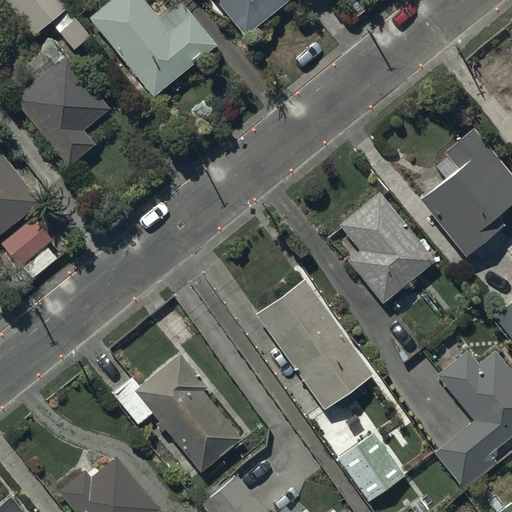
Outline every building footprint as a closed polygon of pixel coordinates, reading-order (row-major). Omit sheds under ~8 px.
[(63,0),(3,0),(32,37),(69,7),(63,0)] [(110,0),(87,19),(132,74),(126,79),(139,94),(144,90),(151,99),(215,46),(177,0),(156,18),(152,13),(162,6),(157,0),(110,0)] [(212,0),(243,39),(292,0),(212,0)] [(74,21),(58,34),(73,51),(88,37),(74,21)] [(65,56),(11,100),(66,167),(94,145),(82,130),(107,110),(65,56)] [(444,179),(417,201),(463,259),(503,227),(496,217),(511,204),(511,177),(472,128),(441,153),(445,158),(434,167),(444,179)] [(0,234),(40,202),(0,153),(0,234)] [(358,251),(345,261),(381,305),(434,261),(378,193),(337,226),(358,251)] [(34,218),(0,243),(0,245),(27,282),(61,254),(34,218)] [(303,277),(252,315),(323,408),(373,369),(303,277)] [(511,301),(492,318),(511,342),(511,301)] [(471,421),(432,453),(463,491),(496,464),(488,454),(511,434),(511,370),(511,372),(494,351),(477,364),(467,351),(460,356),(458,353),(436,370),(438,373),(435,376),(471,421)] [(130,377),(110,393),(136,426),(151,414),(157,423),(154,426),(160,433),(164,430),(199,473),(240,439),(202,392),(207,388),(179,353),(138,386),(130,377)] [(372,432),(335,459),(367,504),(404,477),(372,432)] [(84,469),(56,492),(72,511),(155,511),(158,510),(115,457),(90,477),(84,469)] [(264,511),(235,475),(198,504),(204,511),(288,511),(284,507),(277,511),(264,511)] [(21,511),(8,496),(0,502),(0,511),(21,511)] [(488,511),(511,511),(511,501),(511,502),(503,507),(497,498),(485,507),(488,511)]
